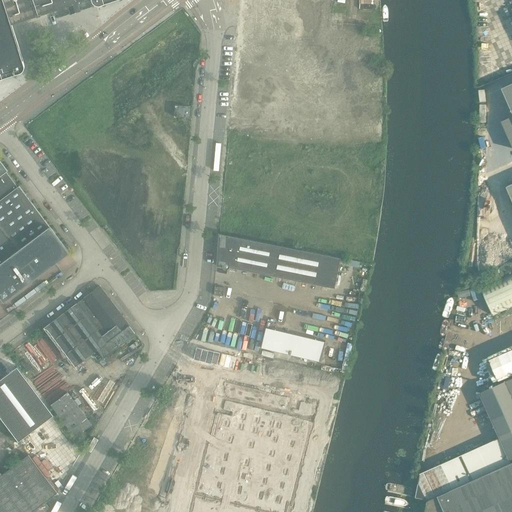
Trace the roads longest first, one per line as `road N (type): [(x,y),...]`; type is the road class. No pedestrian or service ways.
road 1 (unclassified): [(167,333),(191,295),(216,36),(207,0)]
road 2 (unclassified): [(66,511),(167,333)]
road 3 (unclassified): [(101,262),(0,122)]
road 4 (unclassified): [(0,339),(101,262)]
